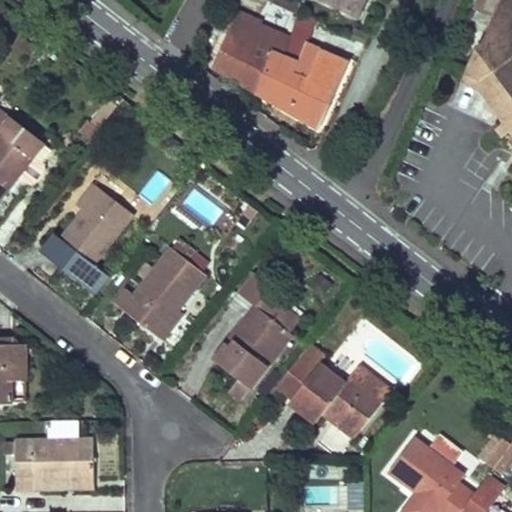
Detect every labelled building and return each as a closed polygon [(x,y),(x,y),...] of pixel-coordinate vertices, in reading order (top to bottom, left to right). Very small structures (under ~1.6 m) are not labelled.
[(301,0),(270,0),(298,13),(301,0)] [(326,0),(360,16),(367,0),(326,0)] [(511,60),(511,0),(501,0),(481,45),(478,44),(465,74),(483,82),(485,78),(493,82),(488,94),(487,96),(486,99),(487,103),(501,121),(493,126),(502,138),(509,133),(511,130),(511,71),(509,68),(511,60)] [(238,10),(213,67),(257,92),(274,51),(286,56),(291,37),(261,24),(263,20),(238,10)] [(298,13),(291,37),(305,43),(315,21),(298,13)] [(274,51),(257,92),(320,128),(350,62),(305,43),(291,37),(286,56),(274,51)] [(465,74),(461,82),(488,94),(493,82),(485,78),(483,82),(465,74)] [(0,199),(33,156),(29,153),(40,139),(0,108),(0,199)] [(91,122),(82,134),(90,140),(100,129),(91,122)] [(84,209),(100,188),(95,183),(78,205),(84,209)] [(61,238),(95,265),(134,214),(100,188),(84,209),(61,238)] [(205,274),(172,247),(135,294),(126,287),(115,302),(157,335),(177,309),(205,274)] [(268,293),(271,289),(247,272),(234,289),(254,304),(257,307),(268,293)] [(254,304),(234,289),(224,302),(244,317),(254,304)] [(242,399),(292,334),(290,332),(300,318),(268,293),(257,307),(254,304),(244,317),(245,318),(250,322),(231,346),(227,343),(214,359),(239,378),(230,390),(242,399)] [(177,309),(157,335),(161,338),(181,312),(177,309)] [(227,343),(231,346),(250,322),(245,318),(227,343)] [(0,337),(0,346),(25,346),(14,337),(0,337)] [(0,401),(11,401),(10,378),(26,378),(25,346),(0,346),(0,401)] [(358,434),(381,404),(348,378),(345,383),(319,363),(316,367),(301,355),(276,386),(293,398),(290,402),(316,422),(323,414),(326,409),(358,434)] [(358,434),(326,409),(323,414),(354,438),(358,434)] [(79,434),(80,419),(50,417),(50,432),(79,434)] [(464,452),(440,434),(430,448),(415,437),(388,472),(407,486),(437,508),(433,511),(460,511),(474,493),(459,482),(465,474),(454,466),(464,452)] [(485,462),(493,468),(511,444),(503,437),(485,462)] [(95,480),(94,439),(5,441),(5,454),(15,454),(16,489),(36,488),(36,481),(95,480)] [(511,443),(511,444),(493,468),(502,474),(511,461),(511,443)] [(483,481),(500,494),(504,489),(487,476),(483,481)] [(95,480),(36,481),(36,488),(95,487),(95,480)] [(474,493),(460,511),(486,511),(500,494),(483,481),(474,493)] [(432,511),(433,511),(437,508),(407,486),(404,491),(432,511)]
